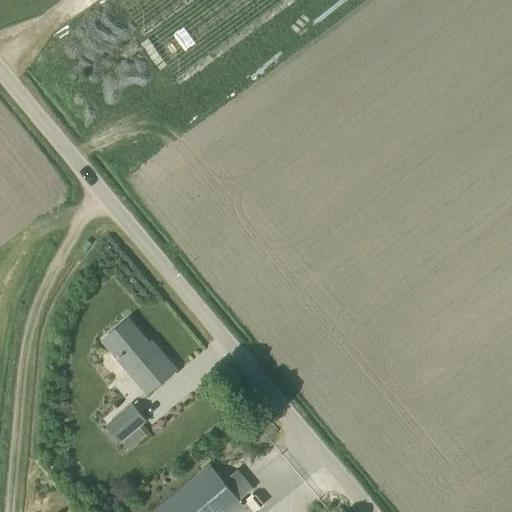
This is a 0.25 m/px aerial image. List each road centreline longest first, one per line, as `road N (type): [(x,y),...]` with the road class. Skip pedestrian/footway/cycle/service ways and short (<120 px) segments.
road 1 (unclassified): [(366,511),(0,68)]
road 2 (track): [(6,511),(27,335),(54,260),(104,193)]
